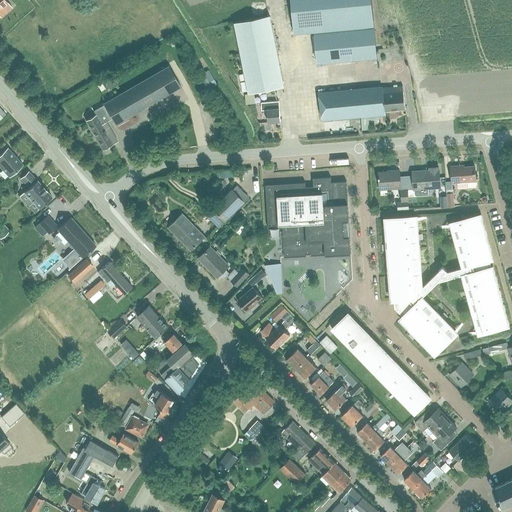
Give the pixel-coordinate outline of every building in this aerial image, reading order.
[(6,0),(0,0),(0,15),(1,16),(12,6),(6,0)] [(314,31),(315,33),(374,28),(371,0),(291,0),(294,33),(314,31)] [(271,15),(236,23),(249,92),(284,84),(271,15)] [(377,57),(374,28),(315,33),(317,63),(377,57)] [(103,103),(103,105),(94,110),(96,114),(85,120),(103,149),(117,141),(110,127),(105,130),(101,124),(111,118),(114,124),(181,86),(169,65),(103,103)] [(208,70),(198,76),(206,89),(216,84),(208,70)] [(381,86),(318,93),(321,120),(384,113),(384,109),(404,107),(401,86),(381,88),(381,86)] [(279,100),(273,101),(262,102),(262,109),(267,109),(268,122),(281,121),(279,100)] [(0,154),(0,166),(9,176),(23,164),(8,147),(0,154)] [(452,183),(467,181),(468,185),(469,187),(474,187),(476,185),(475,181),(476,181),(474,166),(461,167),(460,165),(451,166),(452,183)] [(414,189),(415,194),(416,195),(427,194),(428,193),(428,188),(440,187),(438,167),(430,168),(430,170),(412,171),(414,189)] [(392,172),(379,173),(380,189),(401,187),(399,170),(392,170),(392,172)] [(20,179),(27,187),(18,195),(27,205),(32,201),(38,208),(51,197),(28,171),(20,179)] [(235,171),(222,174),(224,181),(237,178),(235,171)] [(284,257),(306,255),(306,253),(310,253),(310,255),(331,254),(351,253),(347,181),(331,182),(331,176),(313,178),(313,186),(306,186),(305,182),(266,184),(268,228),(282,227),(284,257)] [(232,188),(212,208),(225,220),(245,201),(239,195),(240,194),(242,191),(236,185),(232,189),(232,188)] [(401,189),(402,201),(397,201),(398,210),(409,209),(407,189),(401,189)] [(205,236),(195,226),(182,212),(168,226),(191,250),(205,236)] [(493,258),(481,214),(455,221),(467,265),(493,258)] [(47,215),(39,222),(49,233),(57,226),(47,215)] [(416,216),(385,218),(391,300),(410,299),(422,287),(416,216)] [(70,217),(57,229),(68,242),(68,244),(69,246),(70,247),(73,247),(75,250),(64,260),(70,267),(84,254),(94,245),(70,217)] [(0,236),(0,237),(8,230),(0,220),(0,236)] [(241,224),(236,229),(240,233),(245,228),(241,224)] [(199,258),(217,276),(229,265),(210,247),(199,258)] [(88,256),(68,274),(74,281),(95,263),(88,256)] [(108,261),(96,271),(106,282),(110,279),(115,284),(123,293),(131,286),(108,261)] [(281,263),(265,264),(277,293),(283,292),(281,263)] [(509,325),(493,266),(467,273),(483,332),(509,325)] [(231,280),(231,281),(237,286),(248,275),(242,269),(238,273),(234,269),(228,277),(231,280)] [(254,276),(248,281),(252,286),(258,281),(254,276)] [(100,280),(84,294),(88,298),(104,284),(100,280)] [(253,287),(237,301),(246,311),(263,297),(253,287)] [(422,297),(416,303),(400,319),(435,354),(457,332),(422,297)] [(274,347),(275,346),(276,347),(290,334),(285,329),(295,319),(282,305),(271,314),(277,321),(281,317),(284,320),(275,330),(269,323),(261,331),(267,337),(265,338),(274,347)] [(168,327),(149,306),(137,316),(156,338),(168,327)] [(364,330),(364,329),(353,318),(351,321),(346,316),(334,326),(417,411),(428,400),(423,395),(425,392),(414,381),(412,384),(407,379),(410,376),(399,365),(397,368),(392,363),(395,361),(384,350),(381,352),(377,348),(380,345),(369,334),(364,330)] [(121,320),(109,332),(114,338),(127,326),(121,320)] [(317,337),(328,349),(335,343),(324,330),(317,337)] [(165,335),(162,338),(173,350),(183,342),(174,333),(170,337),(167,334),(165,335)] [(316,340),(307,349),(311,353),(320,345),(316,340)] [(194,373),(207,355),(195,347),(183,365),(194,373)] [(296,368),(307,357),(298,347),(287,359),(296,368)] [(129,354),(133,358),(139,353),(135,349),(129,354)] [(318,359),(324,365),(332,358),(326,352),(318,359)] [(155,360),(159,365),(166,359),(162,354),(155,360)] [(305,378),(316,366),(307,357),(296,368),(305,378)] [(473,375),(461,363),(449,374),(461,386),(473,375)] [(165,375),(183,389),(190,380),(173,366),(165,375)] [(344,368),(340,372),(344,376),(349,372),(344,368)] [(153,381),(157,377),(149,370),(145,374),(153,381)] [(334,381),(329,376),(324,370),(311,383),(321,393),(334,381)] [(349,372),(344,376),(350,382),(354,378),(349,372)] [(275,401),(254,381),(239,396),(250,407),(254,404),(263,413),(275,401)] [(337,389),(327,399),(336,409),(347,398),(342,393),(348,388),(344,383),(338,389),(337,389)] [(358,383),(349,392),(354,397),(363,388),(358,383)] [(511,399),(502,389),(490,401),(501,413),(511,401),(511,399)] [(155,404),(162,409),(158,415),(164,419),(168,413),(173,406),(172,405),(174,401),(157,390),(154,395),(159,398),(155,404)] [(353,404),(341,415),(351,425),(363,415),(357,409),(363,404),(359,399),(353,404)] [(370,414),(379,405),(374,400),(365,409),(370,414)] [(15,403),(1,417),(10,426),(24,413),(15,403)] [(382,408),(379,405),(370,414),(373,417),(382,408)] [(129,407),(119,422),(125,426),(134,410),(129,407)] [(433,431),(447,418),(437,409),(432,414),(428,409),(414,423),(422,431),(427,426),(433,431)] [(357,431),(366,441),(384,422),(390,417),(387,414),(375,425),(375,424),(371,427),(366,422),(357,431)] [(133,416),(127,428),(142,436),(148,424),(138,420),(139,418),(134,415),(133,417),(133,416)] [(457,428),(447,418),(433,431),(438,437),(432,442),(442,451),(451,442),(447,438),(457,428)] [(258,420),(249,428),(256,435),(264,426),(258,420)] [(316,443),(293,421),(282,432),(298,448),(291,454),(298,461),(303,455),(316,443)] [(387,425),(384,422),(366,441),(374,450),(384,440),(380,436),(383,433),(382,431),(387,425)] [(398,424),(391,431),(395,435),(403,428),(398,424)] [(272,433),(266,427),(256,438),(264,445),(269,440),(267,439),(272,433)] [(403,428),(395,435),(399,440),(407,432),(403,428)] [(0,432),(0,450),(1,450),(4,453),(12,446),(0,432)] [(112,435),(109,440),(131,453),(138,442),(123,433),(119,439),(112,435)] [(475,444),(470,439),(466,434),(448,452),(458,461),(475,444)] [(84,446),(77,459),(89,465),(95,454),(102,458),(103,457),(115,464),(119,455),(91,439),(87,448),(84,446)] [(403,441),(393,450),(398,455),(408,446),(403,441)] [(390,446),(380,455),(389,464),(398,455),(393,450),(390,446)] [(408,446),(398,455),(403,460),(413,451),(408,446)] [(58,457),(64,452),(60,447),(54,452),(58,457)] [(320,447),(320,448),(308,460),(313,465),(311,468),(313,470),(316,467),(323,474),(335,462),(320,447)] [(206,464),(210,459),(202,451),(197,456),(206,464)] [(229,452),(221,463),(228,469),(237,458),(229,452)] [(421,466),(430,457),(425,453),(416,461),(421,466)] [(398,455),(389,464),(398,473),(407,464),(403,460),(398,455)] [(288,457),(279,467),(296,483),(302,477),(306,473),(288,457)] [(77,459),(70,472),(87,482),(81,492),(86,495),(99,502),(107,488),(96,483),(99,478),(86,471),(89,465),(77,459)] [(344,471),(335,462),(323,474),(332,483),(344,471)] [(446,462),(441,467),(446,472),(451,467),(446,462)] [(443,472),(436,465),(432,468),(426,475),(422,479),(413,488),(422,497),(430,488),(426,484),(436,475),(438,477),(443,472)] [(423,471),(426,475),(432,468),(429,465),(423,471)] [(33,469),(23,486),(34,492),(44,475),(33,469)] [(413,470),(404,479),(413,488),(422,479),(426,475),(423,471),(421,470),(417,474),(413,470)] [(352,479),(344,471),(332,483),(340,491),(352,479)] [(0,497),(7,501),(19,481),(4,472),(0,479),(0,497)] [(511,478),(491,488),(502,510),(511,505),(511,478)] [(222,483),(230,491),(234,486),(227,479),(222,483)] [(380,511),(352,487),(340,500),(341,501),(331,511),(380,511)] [(324,492),(315,500),(321,506),(330,497),(324,492)] [(91,511),(92,511),(89,509),(92,504),(73,493),(67,503),(78,509),(76,511),(91,511)] [(213,493),(203,511),(227,511),(228,511),(223,509),(220,508),(225,499),(213,493)] [(30,511),(36,511),(44,500),(35,494),(26,510),(30,511)]
